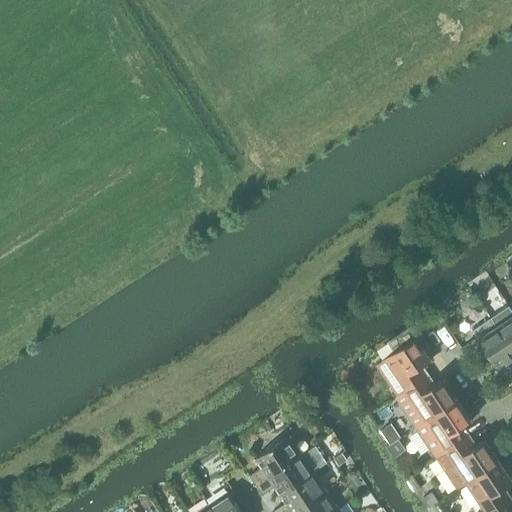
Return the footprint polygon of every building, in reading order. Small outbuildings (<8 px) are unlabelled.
[(511,315),(497,326),(496,327),(511,350),(511,315)] [(472,331),(478,339),(500,372),(507,383),(511,379),(511,370),(506,362),(511,357),(511,350),(496,327),(497,326),(491,318),(472,331)] [(376,365),(396,395),(403,390),(427,374),(428,373),(423,365),(431,359),(409,327),(387,342),(394,352),(382,359),(383,360),(376,365)] [(396,395),(391,398),(412,429),(423,421),(457,399),(444,379),(435,385),(428,376),(429,375),(428,373),(427,374),(403,390),(396,395)] [(432,460),(468,435),(463,427),(472,421),(457,399),(423,421),(412,429),(432,460)] [(249,475),(256,485),(286,464),(302,453),(290,435),(255,458),(261,467),(249,475)] [(468,435),(432,460),(453,491),(465,483),(466,482),(498,460),(485,440),(476,446),(468,435)] [(274,487),(279,494),(314,471),(302,453),(286,464),(256,485),(262,495),(274,487)] [(484,511),(487,511),(510,497),(504,488),(511,482),(511,480),(498,460),(466,482),(465,483),(484,511)] [(273,511),(292,511),(313,498),(326,489),(314,471),(279,494),(285,503),(273,511)] [(330,511),(338,507),(326,489),(313,498),(292,511),(330,511)] [(241,511),(227,491),(208,504),(213,511),(241,511)] [(511,511),(511,500),(510,497),(487,511),(511,511)]
